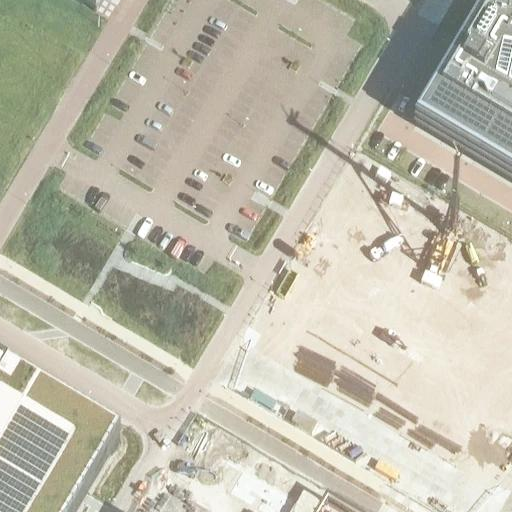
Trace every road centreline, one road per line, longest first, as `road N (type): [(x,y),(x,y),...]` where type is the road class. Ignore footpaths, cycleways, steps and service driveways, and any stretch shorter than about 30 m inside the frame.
road 1 (unclassified): [(375,0),(391,9),(399,44),(170,433)]
road 2 (unclassified): [(0,233),(142,0)]
road 3 (unclassified): [(170,433),(0,335)]
